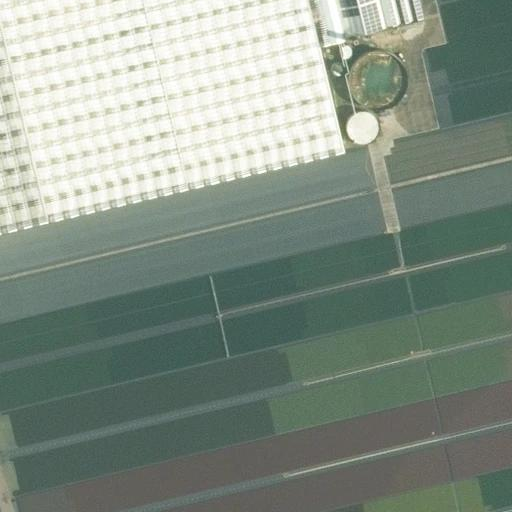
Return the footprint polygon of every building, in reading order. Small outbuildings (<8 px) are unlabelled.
[(169,0),(7,0),(58,215),(211,179),(179,42),(169,0)] [(317,0),(169,0),(179,42),(320,9),(317,0)] [(377,0),(334,0),(343,36),(349,35),(350,39),(355,38),(354,33),(360,32),(361,36),(365,35),(364,31),(384,26),(377,0)] [(418,0),(377,0),(384,26),(423,17),(418,0)] [(0,110),(24,105),(0,2),(0,110)] [(320,9),(179,42),(211,179),(352,146),(320,9)] [(378,81),(394,78),(390,53),(374,55),(378,81)] [(24,105),(0,110),(0,228),(48,217),(24,105)] [(385,141),(399,221),(415,218),(409,182),(444,176),(437,132),(385,141)] [(511,297),(501,299),(506,330),(509,330),(511,342),(508,342),(510,353),(511,352),(511,297)] [(409,354),(408,343),(439,341),(437,312),(417,313),(418,322),(386,324),(388,355),(409,354)] [(30,509),(30,511),(309,511),(386,494),(357,372),(354,368),(383,361),(378,339),(354,345),(357,348),(361,365),(338,370),(352,389),(357,388),(330,408),(336,416),(350,413),(310,441),(272,388),(222,400),(223,408),(138,428),(139,431),(30,509)]
